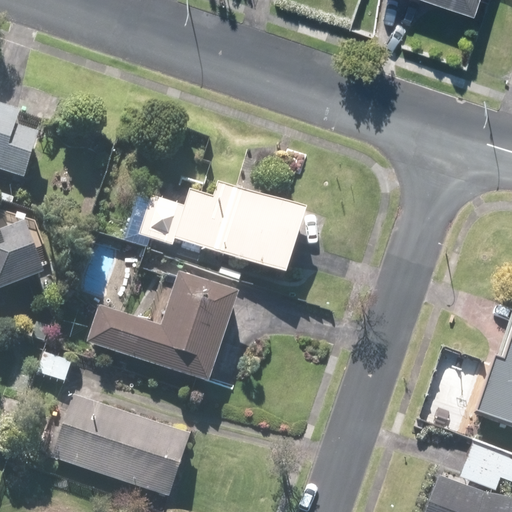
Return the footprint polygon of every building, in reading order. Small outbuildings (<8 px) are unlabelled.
[(445,0),(475,10),(478,0),(445,0)] [(0,109),(0,174),(30,185),(47,138),(23,130),(27,119),(0,109)] [(152,198),(139,237),(177,249),(178,243),(293,280),(314,214),(222,184),(216,201),(187,192),(182,208),(152,198)] [(0,292),(47,277),(30,226),(1,235),(0,230),(0,292)] [(95,312),(86,348),(212,389),(241,298),(182,279),(164,334),(95,312)] [(41,353),(34,376),(68,386),(75,363),(41,353)] [(511,354),(510,362),(496,358),(479,416),(511,425),(511,354)] [(72,395),(49,459),(171,502),(193,438),(72,395)] [(17,432),(0,426),(0,452),(10,455),(17,432)] [(511,456),(477,442),(462,478),(494,492),(500,477),(511,482),(511,456)] [(429,511),(511,511),(511,498),(481,493),(442,479),(429,511)]
